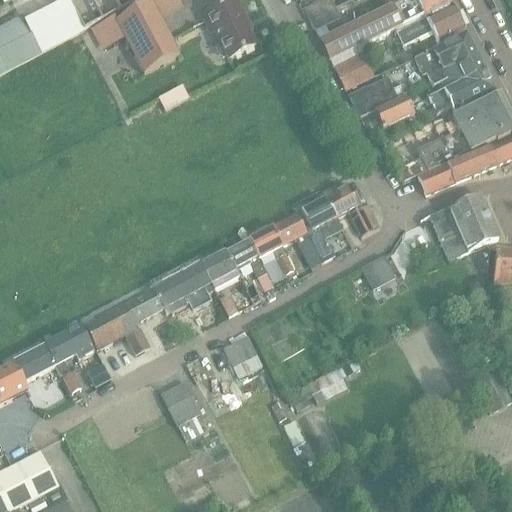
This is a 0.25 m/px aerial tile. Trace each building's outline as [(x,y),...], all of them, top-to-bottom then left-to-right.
[(326,0),(303,11),(309,23),(335,10),(330,0),(326,0)] [(414,0),(404,5),(402,3),(318,45),(328,65),(385,37),(392,33),(394,38),(396,37),(452,9),(447,0),(414,0)] [(200,17),(210,35),(214,34),(219,43),(215,45),(215,49),(218,57),(222,60),(225,58),(227,62),(254,48),(243,24),(245,23),(234,1),(200,17)] [(96,29),(103,45),(106,51),(124,42),(142,77),(178,58),(150,5),(115,24),(113,20),(96,29)] [(463,32),(452,9),(396,37),(402,49),(430,35),(436,45),(463,32)] [(335,10),(309,23),(314,34),(340,21),(335,10)] [(19,17),(0,27),(0,75),(39,55),(19,17)] [(437,92),(429,96),(428,97),(429,101),(483,75),(464,36),(412,61),(421,79),(425,77),(430,89),(434,87),(437,92)] [(332,71),(342,90),(345,95),(372,81),(360,56),(351,61),(332,71)] [(429,101),(427,102),(430,109),(434,118),(450,110),(452,115),(493,95),(483,75),(429,101)] [(188,76),(162,88),(169,102),(194,90),(188,76)] [(358,121),(373,114),(396,103),(392,93),(386,81),(348,99),(358,121)] [(396,103),(373,114),(381,132),(413,117),(406,102),(405,99),(396,103)] [(417,155),(419,161),(403,169),(406,175),(401,178),(404,185),(417,179),(511,138),(511,134),(494,99),(449,121),(456,135),(440,143),(417,155)] [(511,138),(417,179),(425,199),(511,161),(511,138)] [(326,202),(324,203),(335,223),(336,223),(347,217),(361,243),(381,233),(381,232),(368,208),(362,211),(350,188),(342,192),(339,187),(322,196),(326,202)] [(428,221),(448,265),(496,243),(477,199),(428,221)] [(324,203),(295,218),(321,267),(334,261),(324,243),(341,233),(336,223),(335,223),(324,203)] [(295,218),(272,230),(283,250),(295,244),(310,273),(321,267),(295,218)] [(272,230),(249,243),(259,263),(272,256),(284,279),(293,274),(281,251),(283,250),(272,230)] [(249,243),(226,255),(238,279),(241,277),(239,273),(249,268),(263,295),(272,290),(258,263),(259,263),(249,243)] [(210,263),(201,268),(215,294),(238,281),(237,279),(238,279),(226,255),(225,255),(223,251),(208,259),(210,263)] [(511,252),(496,252),(494,289),(511,290),(511,252)] [(360,272),(362,274),(372,294),(394,282),(384,262),(383,260),(360,272)] [(178,280),(152,293),(163,313),(166,319),(191,307),(215,294),(201,268),(178,280)] [(468,285),(467,293),(482,294),(483,280),(475,280),(468,285)] [(152,293),(83,330),(96,355),(125,340),(135,359),(149,351),(138,330),(137,330),(136,327),(163,313),(152,293)] [(228,299),(220,303),(229,320),(236,316),(237,315),(228,299)] [(83,330),(45,350),(55,369),(54,370),(60,381),(68,376),(63,366),(74,359),(77,365),(96,355),(83,330)] [(222,353),(232,371),(256,359),(246,341),(222,353)] [(55,369),(45,350),(0,373),(0,404),(25,391),(23,386),(54,370),(55,369)] [(341,382),(360,372),(355,363),(336,372),(336,371),(287,397),(296,415),(315,405),(317,409),(347,393),(341,382)] [(87,378),(94,391),(110,383),(103,369),(87,378)] [(71,377),(60,383),(69,399),(80,393),(71,377)] [(510,405),(496,377),(478,386),(493,414),(510,405)] [(159,399),(176,431),(200,417),(184,386),(159,399)] [(277,405),(270,410),(278,425),(286,421),(277,405)] [(294,425),(284,430),(294,450),(305,445),(294,425)] [(0,511),(13,511),(44,497),(50,510),(64,504),(39,455),(0,474),(0,511)]
